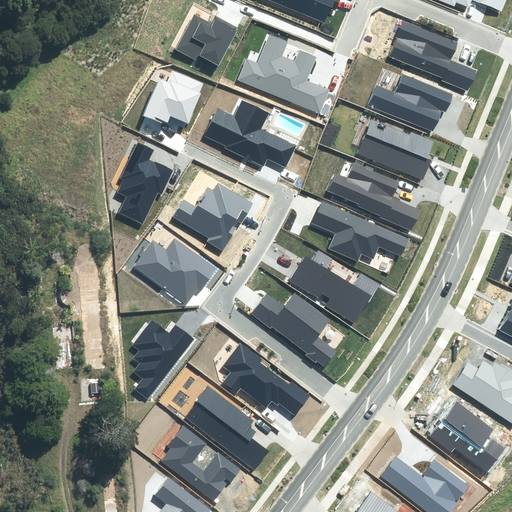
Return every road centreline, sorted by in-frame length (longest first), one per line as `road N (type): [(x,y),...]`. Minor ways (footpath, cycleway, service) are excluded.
road 1 (tertiary): [(511,115),(430,305),(360,409)]
road 2 (residential): [(360,409),(220,304),(284,192)]
road 3 (tertiary): [(360,409),(281,511)]
road 4 (residential): [(511,42),(390,0)]
